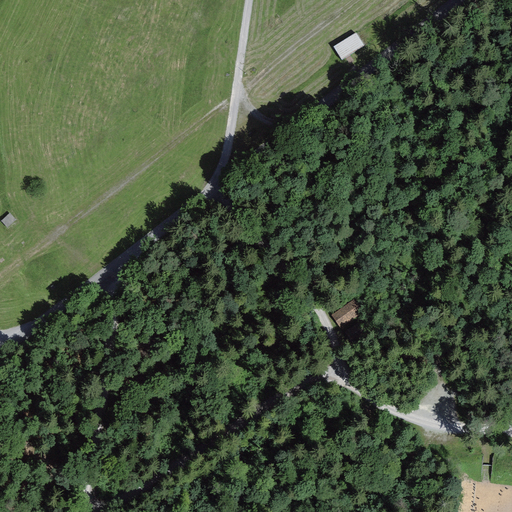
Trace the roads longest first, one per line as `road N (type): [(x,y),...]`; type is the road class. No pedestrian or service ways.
road 1 (unclassified): [(0,331),(18,331),(119,263),(455,0)]
road 2 (track): [(0,279),(356,0)]
road 3 (track): [(421,422),(337,374),(312,379),(92,511)]
road 4 (track): [(119,263),(86,511)]
road 5 (track): [(217,187),(331,328),(337,374)]
road 6 (track): [(217,187),(247,0)]
